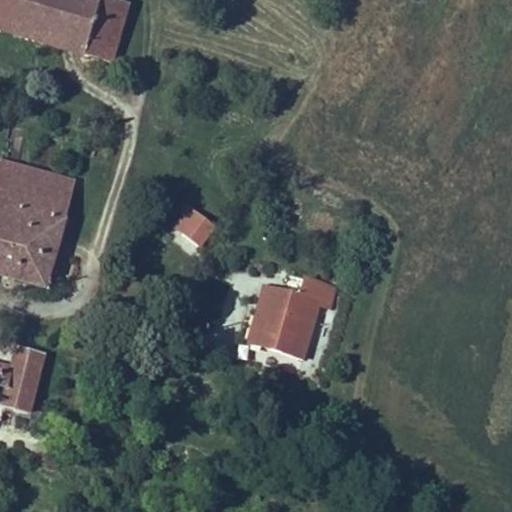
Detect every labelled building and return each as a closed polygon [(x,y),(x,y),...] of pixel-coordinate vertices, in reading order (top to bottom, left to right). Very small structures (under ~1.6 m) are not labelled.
[(38,0),(0,0),(0,32),(27,40),(38,0)] [(98,0),(38,0),(27,40),(83,56),(98,0)] [(127,5),(110,0),(98,0),(83,56),(110,64),(127,5)] [(0,208),(37,218),(63,226),(69,203),(0,183),(0,208)] [(167,233),(197,253),(216,223),(186,204),(167,233)] [(0,245),(27,253),(28,251),(37,218),(0,208),(0,245)] [(63,226),(37,218),(28,251),(52,258),(63,226)] [(27,253),(0,245),(0,276),(44,289),(52,258),(28,251),(27,253)] [(264,290),(255,321),(268,325),(261,349),(303,360),(318,305),(264,290)] [(261,349),(268,325),(255,321),(249,346),(261,349)] [(28,414),(42,359),(17,352),(12,370),(0,367),(0,387),(7,389),(3,407),(28,414)]
